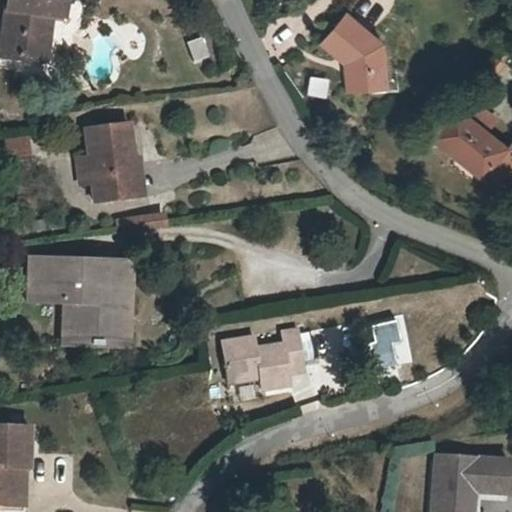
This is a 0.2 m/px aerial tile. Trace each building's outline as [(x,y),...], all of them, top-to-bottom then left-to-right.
[(70,0),(14,0),(6,54),(50,58),(58,9),(69,11),(70,0)] [(364,68),(379,64),(373,40),(343,5),(315,29),(335,54),(346,89),(369,82),(364,68)] [(186,42),(194,64),(211,58),(203,36),(186,42)] [(383,78),(379,64),(364,68),(369,82),(383,78)] [(328,94),(328,75),(308,74),(307,94),(328,94)] [(479,96),(468,110),(492,129),(504,113),(479,96)] [(465,152),(490,171),(490,170),(504,181),(511,170),(511,144),(511,145),(492,129),(468,110),(462,106),(436,137),(461,157),(465,152)] [(88,125),(92,159),(94,177),(97,198),(140,193),(132,121),(88,125)] [(0,136),(0,157),(30,156),(29,135),(0,136)] [(465,152),(461,157),(486,176),(490,171),(465,152)] [(83,178),(94,177),(92,159),(81,161),(83,178)] [(132,217),(135,233),(167,227),(164,211),(132,217)] [(31,297),(78,299),(77,336),(119,340),(121,263),(32,259),(31,297)] [(223,342),(229,381),(259,377),(261,389),(296,383),(295,371),(314,368),(308,329),(287,332),(288,340),(255,345),(254,337),(223,342)] [(0,495),(14,496),(13,451),(27,452),(27,422),(0,421),(0,495)] [(26,460),(27,452),(13,451),(14,496),(0,495),(0,506),(21,507),(21,461),(26,460)] [(502,458),(435,455),(430,511),(467,511),(469,487),(500,489),(502,458)]
